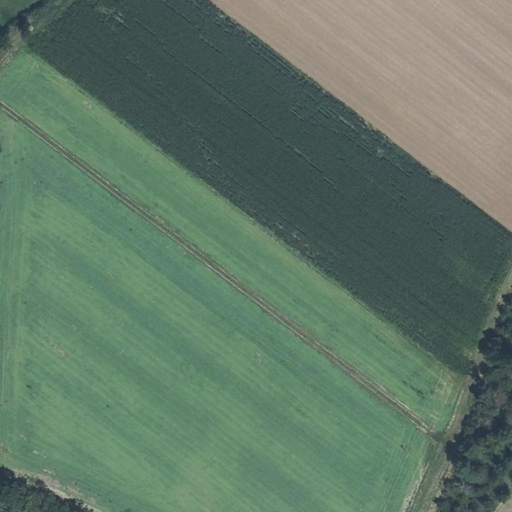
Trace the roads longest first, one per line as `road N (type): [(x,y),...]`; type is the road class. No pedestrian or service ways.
road 1 (track): [(0,104),(444,445),(511,478)]
road 2 (track): [(511,290),(485,370),(415,511)]
